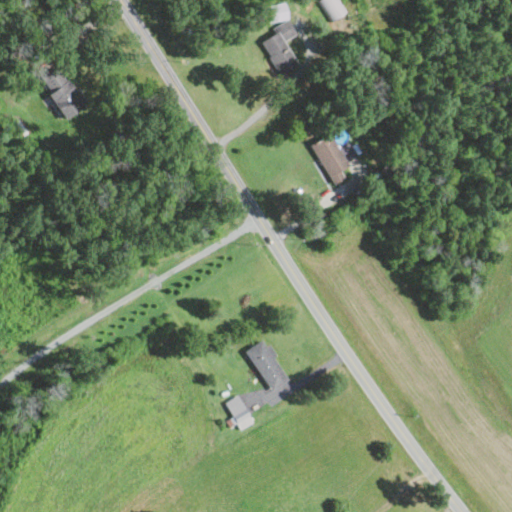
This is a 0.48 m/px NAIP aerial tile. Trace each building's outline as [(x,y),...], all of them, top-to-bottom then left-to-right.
[(286,19),(283,2),(263,6),(267,23),(286,19)] [(259,41),(277,74),(295,64),(283,41),(295,35),(286,19),(273,27),(276,31),(259,41)] [(38,79),(64,117),(84,103),(58,65),(38,79)] [(342,176),(338,169),(346,163),(328,132),(308,143),(331,182),(342,176)] [(353,140),(339,149),(346,160),(360,151),(353,140)] [(269,390),(287,378),(261,337),(243,349),(269,390)] [(237,429),(252,421),(237,393),(222,401),(237,429)]
